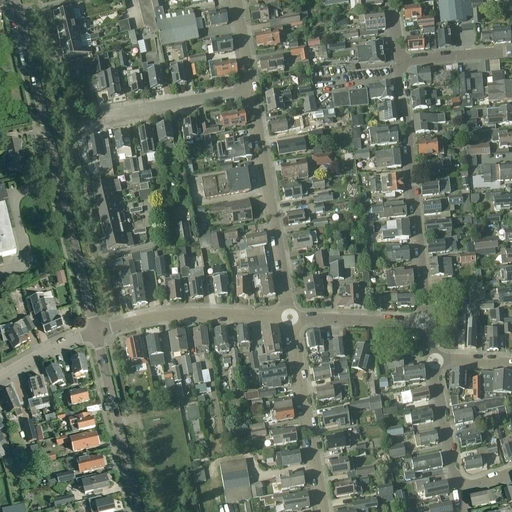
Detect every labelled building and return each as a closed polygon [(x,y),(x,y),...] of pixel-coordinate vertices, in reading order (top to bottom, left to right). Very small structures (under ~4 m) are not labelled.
[(151,5),(150,0),(146,0),(138,2),(140,8),(151,5)] [(164,8),(161,0),(151,0),(154,11),(164,8)] [(365,7),(382,5),(381,0),(355,0),(357,11),(366,10),(365,7)] [(439,49),(445,49),(445,48),(451,47),(448,24),(466,22),(466,18),(473,18),(470,0),(438,0),(441,25),(436,25),(439,49)] [(471,0),(472,10),(483,8),(483,1),(482,1),(481,0),(471,0)] [(266,9),(251,11),(253,23),(260,22),(260,23),(269,22),(268,20),(274,19),(273,11),(280,10),(280,9),(281,8),(280,4),(279,4),(279,3),(265,5),(266,9)] [(79,11),(73,11),(71,5),(60,8),(61,13),(53,15),(55,26),(75,21),(81,18),(79,11)] [(151,5),(140,8),(141,14),(153,11),(151,5)] [(420,7),(404,9),(405,21),(415,20),(417,20),(418,28),(422,28),(434,26),(433,18),(426,19),(424,19),(423,12),(425,12),(425,7),(420,8),(420,7)] [(154,17),(153,11),(141,14),(142,20),(154,17)] [(156,19),(157,24),(161,47),(198,40),(193,11),(156,19)] [(209,14),(203,15),(206,28),(211,28),(227,25),(227,23),(228,23),(227,18),(226,18),(225,13),(216,14),(215,12),(209,14)] [(360,25),(384,23),(383,15),(364,17),(359,18),(360,25)] [(299,16),(280,19),(281,26),(300,23),(299,16)] [(144,29),(149,28),(156,26),(154,17),(142,20),(144,29)] [(75,21),(55,26),(58,37),(86,31),(85,26),(77,28),(75,21)] [(384,23),(360,25),(357,26),(357,29),(360,28),(361,38),(378,36),(378,31),(385,31),(384,23)] [(156,26),(149,28),(150,35),(158,33),(156,26)] [(434,26),(422,28),(423,36),(434,34),(434,26)] [(270,29),(271,33),(255,36),(257,47),(264,46),(264,48),(273,46),(273,45),(279,44),(277,33),(281,32),(280,27),(270,29)] [(492,33),(481,34),(482,44),(493,43),(493,45),(510,43),(510,42),(509,28),(500,29),(500,27),(494,27),(494,29),(492,30),(492,33)] [(86,31),(58,37),(61,48),(91,41),(90,36),(87,35),(86,31)] [(408,52),(409,52),(424,50),(429,49),(428,38),(423,38),(407,39),(408,52)] [(225,53),(232,52),(232,50),(233,49),(232,46),(231,45),(230,39),(216,42),(211,43),(213,55),(218,54),(218,55),(219,54),(221,55),(224,55),(225,53)] [(319,39),(308,41),(309,48),(320,46),(319,39)] [(91,41),(61,48),(64,60),(91,53),(90,48),(92,46),(91,41)] [(295,42),(289,43),(290,50),(298,49),(297,42),(295,42)] [(185,43),(174,45),(175,52),(179,51),(181,59),(186,58),(188,58),(185,43)] [(358,57),(383,54),(382,44),(366,46),(366,49),(357,50),(358,57)] [(307,49),(311,69),(318,68),(316,54),(318,53),(319,58),(322,60),(329,59),(327,46),(307,49)] [(298,49),(290,50),(291,58),(300,56),(301,63),(309,62),(306,47),(298,49)] [(123,50),(117,51),(118,55),(121,68),(127,67),(124,54),(123,50)] [(383,54),(358,57),(358,64),(368,63),(368,66),(385,64),(383,54)] [(190,65),(205,63),(204,55),(189,58),(190,65)] [(268,73),(284,70),(282,57),(275,58),(260,61),(261,72),(268,71),(268,73)] [(102,59),(94,60),(97,74),(104,72),(102,59)] [(234,63),(221,65),(220,61),(208,64),(209,69),(211,80),(217,79),(221,78),(237,75),(236,73),(237,72),(237,69),(235,69),(234,63)] [(185,84),(186,84),(183,68),(182,63),(170,66),(171,71),(170,71),(173,86),(180,85),(181,86),(184,85),(185,84)] [(482,74),(490,73),(489,63),(481,64),(482,74)] [(163,88),(162,78),(163,77),(162,74),(161,73),(160,70),(159,66),(147,68),(147,65),(142,65),(144,74),(147,73),(150,90),(157,89),(158,90),(161,89),(162,88),(163,88)] [(192,77),(199,76),(197,66),(191,67),(192,77)] [(423,70),(409,72),(410,79),(429,77),(428,70),(423,70)] [(123,96),(120,79),(119,71),(103,74),(106,92),(107,91),(108,98),(123,96)] [(132,94),(144,92),(141,77),(140,78),(139,71),(126,74),(128,80),(127,80),(129,88),(131,88),(132,94)] [(505,84),(504,78),(504,72),(491,73),(492,85),(505,84)] [(471,100),(484,99),(483,96),(483,89),(482,75),(458,77),(461,109),(472,108),(471,100)] [(430,85),(429,77),(410,79),(411,88),(425,86),(430,85)] [(393,91),(392,84),(384,84),(383,83),(380,84),(379,85),(378,85),(378,86),(368,87),(369,94),(393,91)] [(483,96),(488,95),(511,92),(511,90),(511,84),(496,86),(487,87),(487,89),(483,89),(483,96)] [(301,96),(314,94),(313,87),(300,89),(301,96)] [(393,91),(369,94),(370,101),(379,100),(379,101),(381,101),(382,102),(385,102),(386,100),(393,100),(393,91)] [(269,113),(283,111),(281,103),(291,101),(289,92),(280,93),(266,95),(269,113)] [(367,92),(348,94),(350,107),(350,109),(368,107),(367,92)] [(426,93),(411,95),(412,103),(432,101),(435,100),(437,100),(436,92),(431,93),(426,94),(426,93)] [(511,92),(488,95),(489,103),(497,102),(497,103),(511,101),(511,92)] [(339,95),(332,96),(334,106),(334,109),(341,108),(350,107),(348,94),(348,93),(339,94),(339,95)] [(317,112),(315,99),(303,100),(304,114),(317,112)] [(432,101),(412,103),(413,111),(427,109),(432,108),(436,108),(435,100),(432,101)] [(383,106),(377,107),(378,114),(384,113),(385,123),(396,121),(394,105),(383,106)] [(511,108),(499,110),(493,110),(493,111),(489,111),(490,118),(511,117),(511,108)] [(455,110),(453,110),(454,119),(461,119),(461,110),(460,110),(455,110)] [(312,113),(313,120),(323,118),(322,112),(312,113)] [(473,119),(472,112),(465,112),(465,120),(473,119)] [(221,116),(224,130),(246,126),(245,120),(246,120),(245,114),(244,114),(243,113),(221,116)] [(444,115),(414,119),(415,127),(434,125),(445,123),(444,115)] [(511,117),(490,118),(486,119),(486,126),(487,126),(496,126),(500,125),(500,126),(511,124),(511,117)] [(352,120),(353,127),(363,126),(362,119),(352,120)] [(185,129),(183,129),(184,139),(185,145),(192,144),(193,143),(192,138),(198,137),(202,136),(203,136),(201,127),(201,126),(196,126),(195,121),(194,122),(194,120),(189,121),(189,122),(184,123),(185,129)] [(287,131),(295,130),(294,120),(286,121),(271,124),(273,134),(287,132),(287,131)] [(160,143),(161,150),(174,148),(170,126),(169,126),(168,125),(164,125),(164,127),(157,128),(160,143)] [(203,136),(218,134),(217,127),(209,128),(209,125),(201,127),(203,136)] [(415,127),(416,135),(430,133),(438,132),(437,128),(435,129),(434,125),(415,127)] [(153,135),(151,135),(150,129),(144,130),(143,129),(141,129),(140,131),(139,131),(141,145),(143,156),(157,154),(153,135)] [(360,129),(352,129),(353,140),(361,139),(360,129)] [(370,140),(396,137),(395,130),(376,132),(369,133),(370,140)] [(491,132),(491,135),(492,143),(499,143),(499,149),(511,147),(511,133),(498,135),(498,134),(498,131),(491,132)] [(309,140),(323,137),(322,132),(308,134),(309,140)] [(132,158),(131,154),(130,149),(131,149),(129,142),(128,142),(126,133),(121,134),(119,133),(117,134),(116,135),(114,135),(117,151),(118,157),(124,155),(125,159),(132,158)] [(4,137),(5,144),(12,170),(24,167),(18,141),(16,134),(4,137)] [(88,151),(86,151),(87,158),(89,158),(90,160),(99,158),(101,171),(113,169),(109,150),(103,151),(100,138),(97,138),(97,136),(89,138),(90,140),(87,140),(88,151)] [(396,137),(370,140),(371,147),(378,146),(397,144),(396,137)] [(224,143),(225,145),(217,147),(218,153),(251,148),(249,141),(248,141),(248,140),(247,138),(243,139),(243,141),(243,142),(236,143),(236,141),(224,143)] [(280,156),(305,152),(303,140),(278,144),(280,156)] [(418,150),(443,148),(442,140),(436,141),(436,140),(418,142),(418,150)] [(488,145),(470,147),(466,147),(467,157),(471,157),(489,155),(488,145)] [(251,148),(218,153),(219,158),(227,157),(227,160),(233,159),(234,163),(239,162),(239,160),(246,159),(246,160),(248,162),(251,161),(251,159),(251,158),(252,158),(251,148)] [(443,148),(418,150),(419,158),(438,156),(444,155),(443,148)] [(354,153),(355,161),(369,159),(368,151),(354,153)] [(375,155),(376,162),(400,160),(399,152),(385,153),(385,154),(375,155)] [(167,154),(165,154),(160,155),(162,168),(169,167),(167,154)] [(311,157),(312,164),(313,167),(334,164),(332,154),(311,157)] [(471,157),(467,157),(467,165),(475,165),(474,157),(471,157)] [(141,173),(147,172),(144,158),(138,159),(141,173)] [(435,164),(419,166),(420,178),(436,176),(436,175),(442,175),(441,167),(451,166),(450,159),(440,160),(440,164),(435,164)] [(137,160),(124,162),(126,175),(139,172),(137,160)] [(401,168),(400,160),(376,162),(377,170),(387,169),(401,168)] [(289,165),(281,167),(282,172),(281,173),(282,176),(283,177),(283,179),(298,177),(299,181),(305,180),(309,179),(306,162),(302,162),(296,163),(289,164),(289,165)] [(494,167),(479,168),(479,174),(481,174),(481,175),(484,175),(492,175),(511,173),(511,165),(506,166),(504,164),(501,164),(500,166),(499,166),(499,167),(494,167)] [(456,173),(457,179),(467,177),(466,170),(461,171),(461,173),(456,173)] [(148,172),(147,172),(141,173),(142,180),(149,179),(148,172)] [(205,200),(248,193),(245,173),(201,180),(205,200)] [(511,173),(492,175),(484,175),(484,183),(495,182),(500,182),(511,181),(511,173)] [(403,185),(402,177),(388,178),(381,179),(381,186),(403,185)] [(437,183),(421,185),(422,197),(438,195),(451,194),(449,179),(436,180),(437,183)] [(322,180),(311,182),(312,190),(324,188),(326,188),(326,187),(329,187),(328,180),(324,181),(324,180),(322,180)] [(95,198),(114,193),(122,191),(119,181),(92,187),(95,198)] [(7,199),(4,185),(0,186),(0,266),(3,266),(1,258),(16,254),(3,201),(7,199)] [(403,193),(403,185),(381,186),(382,194),(389,194),(403,193)] [(307,191),(306,186),(300,187),(299,186),(284,189),(286,200),(293,199),(293,201),(302,199),(302,197),(307,196),(307,191)] [(117,204),(114,193),(95,198),(98,208),(117,204)] [(329,200),(328,193),(317,195),(319,203),(329,200)] [(500,198),(494,198),(494,209),(496,212),(501,211),(509,211),(509,209),(511,208),(511,196),(500,198)] [(449,201),(423,204),(425,216),(440,215),(440,214),(449,213),(450,211),(449,207),(451,207),(452,208),(453,207),(457,206),(459,207),(460,206),(462,206),(461,197),(448,198),(449,201)] [(253,222),(249,200),(223,204),(226,217),(232,216),(233,225),(253,222)] [(405,211),(405,203),(395,204),(395,202),(387,203),(388,205),(383,205),(383,209),(376,209),(376,208),(371,208),(372,215),(379,214),(405,211)] [(120,214),(117,204),(98,208),(100,219),(120,214)] [(310,222),(309,216),(316,214),(324,213),(323,207),(317,208),(317,205),(307,207),(308,211),(303,212),(303,211),(287,214),(289,226),(310,222)] [(406,217),(405,211),(379,214),(379,220),(384,219),(406,217)] [(122,225),(120,214),(100,219),(103,230),(122,225)] [(316,229),(320,228),(324,228),(330,227),(329,219),(315,221),(316,229)] [(441,222),(425,224),(427,236),(443,234),(449,233),(452,233),(451,227),(453,227),(453,226),(452,220),(447,221),(441,222)] [(408,232),(407,223),(393,224),(393,225),(387,226),(387,228),(382,228),(382,234),(408,232)] [(192,244),(189,224),(174,226),(177,246),(192,244)] [(366,235),(371,234),(375,233),(374,224),(366,225),(367,231),(365,232),(366,235)] [(125,236),(122,225),(103,230),(105,240),(125,236)] [(225,250),(222,236),(221,230),(210,232),(210,237),(211,237),(214,252),(225,250)] [(226,241),(237,239),(236,231),(224,233),(226,241)] [(408,232),(382,234),(383,241),(395,240),(409,239),(408,232)] [(317,245),(316,240),(316,234),(310,235),(310,234),(300,235),(301,236),(293,238),(296,250),(312,247),(312,246),(317,245)] [(246,238),(246,239),(244,240),(245,244),(240,245),(241,252),(249,250),(249,248),(266,246),(265,235),(251,237),(251,238),(246,238)] [(125,236),(105,240),(108,251),(127,246),(125,236)] [(441,241),(427,243),(429,255),(445,253),(451,252),(450,245),(457,244),(456,238),(441,240),(441,241)] [(475,250),(494,248),(497,248),(496,239),(474,241),(475,250)] [(224,241),(225,248),(233,247),(232,240),(224,241)] [(376,271),(373,246),(366,246),(368,272),(376,271)] [(387,247),(387,251),(388,262),(393,262),(393,263),(396,262),(396,264),(400,263),(400,262),(409,261),(408,259),(410,258),(409,255),(408,254),(407,249),(400,249),(400,247),(387,247)] [(245,251),(247,260),(249,270),(251,279),(252,282),(254,282),(256,289),(262,288),(264,298),(269,297),(271,298),(274,298),(275,296),(276,296),(272,275),(269,276),(264,248),(245,251)] [(511,250),(505,251),(506,256),(501,257),(502,265),(506,264),(511,263),(511,250)] [(318,270),(329,268),(326,253),(316,255),(318,270)] [(152,255),(140,256),(141,260),(141,262),(143,273),(155,271),(152,255)] [(459,256),(459,264),(474,263),(473,255),(459,256)] [(125,270),(126,270),(127,280),(129,279),(131,289),(129,289),(130,296),(132,296),(133,306),(148,304),(144,277),(135,278),(132,263),(131,257),(122,259),(122,260),(111,262),(113,271),(123,269),(122,265),(124,265),(125,270)] [(188,258),(180,259),(181,267),(183,274),(183,280),(188,279),(189,283),(191,300),(203,298),(201,283),(204,282),(203,270),(190,272),(188,258)] [(342,259),(343,271),(355,270),(354,258),(342,259)] [(166,277),(163,259),(154,260),(157,279),(166,277)] [(343,271),(342,259),(329,260),(329,265),(332,265),(333,281),(344,280),(343,271)] [(249,270),(247,260),(240,260),(241,270),(249,270)] [(431,277),(442,276),(443,279),(452,278),(450,260),(443,261),(430,262),(430,268),(430,272),(431,272),(431,277)] [(507,283),(511,282),(511,269),(505,270),(500,271),(501,283),(507,283)] [(55,273),(58,285),(66,283),(63,270),(55,273)] [(413,279),(412,270),(385,273),(386,279),(381,279),(381,283),(386,283),(413,279)] [(222,296),(228,295),(227,286),(229,286),(228,279),(227,279),(227,275),(213,276),(213,281),(215,297),(217,297),(218,298),(221,298),(222,296)] [(237,297),(248,297),(248,290),(250,290),(250,281),(248,281),(247,276),(237,276),(237,281),(237,297)] [(172,278),(172,280),(164,281),(165,286),(166,293),(169,293),(170,302),(182,301),(179,277),(172,278)] [(308,302),(324,299),(320,279),(304,282),(308,302)] [(414,286),(413,279),(386,283),(387,289),(396,289),(396,288),(414,286)] [(352,286),(348,286),(348,289),(339,289),(339,297),(336,297),(337,308),(346,307),(346,308),(360,307),(359,288),(358,288),(358,285),(352,286)] [(505,304),(511,303),(511,290),(504,291),(504,292),(499,292),(500,304),(505,303),(505,304)] [(44,334),(63,327),(63,326),(62,326),(58,318),(57,318),(52,300),(44,302),(42,295),(30,298),(34,313),(39,311),(42,324),(41,325),(45,334),(44,334)] [(397,308),(414,308),(414,295),(389,296),(389,304),(397,303),(397,308)] [(477,296),(468,297),(470,313),(478,313),(477,296)] [(494,310),(493,303),(478,304),(479,311),(494,310)] [(502,324),(503,324),(502,310),(490,311),(491,321),(495,321),(496,324),(502,324)] [(28,333),(35,330),(28,318),(22,322),(28,333)] [(466,321),(466,333),(465,349),(476,350),(477,337),(480,337),(480,323),(478,323),(478,322),(466,321)] [(17,325),(13,327),(12,325),(0,328),(4,343),(9,342),(14,349),(26,342),(17,325)] [(487,351),(498,351),(498,337),(499,336),(499,331),(492,331),(492,328),(485,328),(485,336),(487,336),(487,351)] [(239,350),(240,350),(241,355),(250,354),(249,349),(250,349),(249,344),(252,344),(251,336),(249,336),(249,329),(237,330),(238,345),(239,350)] [(265,351),(281,348),(278,329),(262,332),(265,351)] [(215,340),(214,340),(215,348),(217,348),(218,354),(229,352),(228,346),(229,346),(226,330),(214,332),(215,340)] [(196,356),(209,354),(206,331),(193,332),(196,356)] [(184,333),(169,336),(172,355),(187,353),(184,333)] [(330,360),(328,354),(325,354),(323,343),(321,343),(319,333),(307,335),(310,351),(317,350),(318,355),(321,355),(323,364),(330,362),(330,360)] [(136,337),(126,339),(127,343),(126,343),(127,350),(126,350),(127,357),(129,357),(130,364),(131,364),(131,368),(148,364),(144,347),(139,348),(136,337)] [(165,369),(163,361),(162,355),(163,355),(160,337),(146,340),(149,357),(150,357),(153,371),(165,369)] [(328,354),(330,360),(346,358),(343,340),(332,342),(326,343),(328,354)] [(353,367),(366,371),(367,365),(368,366),(369,360),(368,359),(370,351),(365,349),(364,347),(361,346),(359,347),(358,347),(354,362),(353,367)] [(281,348),(265,351),(266,356),(258,357),(260,365),(280,361),(279,356),(283,356),(281,348)] [(251,372),(259,371),(256,355),(248,356),(251,372)] [(71,368),(73,376),(67,378),(70,388),(80,386),(79,382),(82,381),(81,374),(88,373),(84,357),(82,358),(81,357),(78,357),(77,359),(71,360),(73,368),(71,368)] [(189,357),(181,358),(184,376),(192,375),(189,357)] [(395,374),(424,372),(423,367),(421,366),(403,368),(401,357),(387,359),(388,370),(395,370),(395,374)] [(200,364),(191,366),(195,384),(203,383),(200,364)] [(315,382),(331,379),(329,371),(334,370),(333,364),(321,366),(321,369),(313,370),(315,382)] [(269,369),(266,370),(259,370),(261,385),(268,384),(269,388),(281,387),(280,382),(280,380),(286,379),(284,367),(275,368),(275,366),(269,367),(269,369)] [(54,386),(58,384),(60,388),(65,386),(63,380),(57,367),(46,372),(52,386),(50,387),(52,393),(56,391),(54,386)] [(172,369),(175,383),(181,381),(178,368),(172,369)] [(458,398),(457,398),(459,372),(457,372),(457,371),(453,370),(453,372),(451,372),(451,374),(450,374),(450,378),(451,378),(451,381),(450,381),(449,390),(449,397),(450,397),(452,408),(458,407),(458,398)] [(424,372),(395,374),(391,375),(391,377),(393,377),(394,384),(405,383),(425,381),(424,372)] [(466,372),(459,372),(457,398),(458,398),(458,407),(472,404),(473,404),(473,402),(473,392),(466,392),(467,382),(466,382),(466,372)] [(171,373),(163,375),(167,392),(173,391),(170,380),(172,379),(171,373)] [(511,374),(481,373),(481,380),(482,402),(484,402),(485,401),(505,399),(504,394),(511,395),(511,375),(511,374)] [(43,379),(35,380),(43,410),(49,408),(49,405),(43,379)] [(388,388),(387,379),(378,380),(380,389),(388,388)] [(43,410),(35,380),(28,382),(34,408),(35,408),(36,412),(43,410)] [(482,402),(481,380),(473,380),(473,402),(482,402)] [(372,397),(379,396),(377,383),(370,384),(372,397)] [(206,392),(205,385),(195,387),(197,394),(206,392)] [(334,402),(342,400),(340,392),(338,392),(337,387),(332,388),(332,387),(317,390),(319,402),(334,399),(334,402)] [(428,400),(426,389),(410,392),(405,393),(407,404),(412,403),(413,404),(428,400)] [(275,390),(265,392),(259,393),(260,400),(276,397),(275,390)] [(16,418),(22,416),(20,410),(12,391),(1,396),(9,415),(14,412),(16,418)] [(69,408),(88,403),(87,402),(88,400),(88,397),(86,396),(85,391),(75,393),(75,392),(69,393),(70,396),(66,397),(69,408)] [(54,400),(63,398),(62,392),(52,394),(54,400)] [(271,413),(292,410),(290,399),(274,402),(274,403),(269,403),(271,413)] [(379,410),(377,399),(350,404),(351,411),(370,408),(371,412),(379,410)] [(505,399),(485,401),(484,402),(481,402),(473,404),(472,404),(473,408),(473,410),(474,410),(474,414),(475,414),(487,412),(487,411),(507,407),(505,399)] [(470,423),(473,421),(471,409),(473,408),(472,404),(458,407),(452,408),(455,426),(470,423)] [(394,407),(381,410),(383,417),(396,414),(394,407)] [(341,424),(346,423),(344,409),(332,411),(332,413),(323,415),(324,419),(322,421),(323,425),(325,426),(325,427),(341,424)] [(293,420),(292,410),(271,413),(272,423),(278,422),(278,423),(293,420)] [(433,422),(431,411),(415,414),(410,415),(412,426),(417,425),(417,426),(433,422)] [(72,433),(78,432),(95,428),(91,414),(68,419),(70,427),(71,427),(72,433)] [(24,423),(29,443),(37,441),(32,421),(24,423)] [(387,437),(402,434),(401,427),(386,429),(387,437)] [(267,436),(266,430),(250,432),(251,439),(267,436)] [(495,440),(502,439),(500,430),(498,430),(493,431),(495,440)] [(280,446),(297,443),(296,442),(297,441),(297,438),(296,437),(295,431),(285,433),(285,431),(277,432),(278,432),(272,433),(274,440),(279,439),(280,446)] [(437,444),(435,433),(419,436),(414,437),(416,448),(421,447),(437,444)] [(345,448),(350,448),(348,434),(342,435),(342,434),(336,435),(336,437),(327,439),(328,444),(326,446),(327,449),(329,450),(329,451),(345,449),(345,448)] [(83,451),(98,447),(98,446),(99,444),(98,441),(97,440),(95,435),(86,437),(86,436),(79,437),(74,438),(78,452),(83,450),(83,451)] [(480,435),(460,439),(462,448),(481,444),(480,435)] [(66,437),(56,439),(57,446),(68,443),(66,437)] [(502,448),(501,448),(506,463),(511,460),(511,443),(511,439),(500,442),(502,448)] [(404,458),(402,445),(386,448),(388,461),(404,458)] [(485,449),(487,456),(496,454),(494,447),(485,449)] [(42,463),(38,450),(32,452),(34,458),(36,465),(42,463)] [(273,451),(265,453),(266,460),(274,459),(273,451)] [(276,455),(277,461),(282,461),(284,468),(300,465),(300,464),(301,462),(301,459),(299,459),(298,453),(289,454),(288,452),(281,454),(276,455)] [(54,454),(44,456),(43,457),(44,463),(55,461),(54,454)] [(442,468),(440,455),(424,458),(424,459),(418,460),(421,472),(426,471),(427,471),(442,468)] [(88,473),(104,469),(103,468),(104,466),(104,464),(102,463),(101,457),(93,459),(93,458),(84,460),(76,462),(79,474),(88,473)] [(480,457),(476,458),(464,460),(466,472),(482,469),(482,468),(487,468),(485,459),(480,459),(480,457)] [(349,473),(355,472),(352,458),(347,459),(340,460),(341,462),(331,464),(332,469),(330,471),(331,474),(333,475),(333,476),(349,473)] [(227,505),(252,500),(246,461),(220,465),(227,505)] [(373,467),(356,470),(357,478),(374,475),(373,467)] [(74,474),(56,478),(58,484),(74,479),(74,474)] [(285,476),(280,477),(282,490),(288,489),(288,490),(290,489),(290,491),(295,490),(295,489),(304,487),(304,485),(305,484),(304,481),(303,481),(302,475),(292,476),(292,475),(285,476)] [(101,491),(108,489),(108,488),(109,487),(108,483),(106,483),(106,481),(105,477),(83,482),(85,495),(93,493),(93,495),(101,493),(101,491)] [(337,499),(354,496),(353,490),(357,489),(356,483),(352,483),(351,481),(344,483),(344,485),(335,486),(336,492),(334,494),(335,496),(337,497),(337,499)] [(263,489),(260,483),(260,482),(250,487),(253,500),(263,498),(262,490),(263,489)] [(448,495),(445,482),(429,485),(430,486),(424,487),(426,499),(432,498),(448,495)] [(380,498),(393,496),(391,486),(378,488),(380,498)] [(471,496),(472,498),(474,508),(489,505),(489,504),(495,503),(493,492),(480,494),(471,496)] [(301,510),(309,508),(307,495),(290,498),(287,498),(288,505),(291,504),(292,511),(298,511),(301,511),(301,510)] [(72,497),(57,500),(53,501),(54,508),(59,507),(74,503),(72,497)] [(113,511),(114,511),(114,510),(114,506),(112,506),(112,504),(111,504),(110,500),(95,503),(95,504),(90,505),(92,511),(113,511)] [(353,504),(354,509),(348,510),(348,511),(347,511),(367,511),(367,510),(379,508),(378,500),(364,502),(353,504)]
